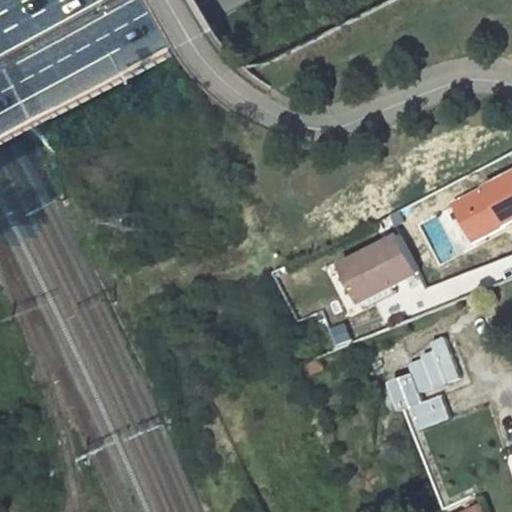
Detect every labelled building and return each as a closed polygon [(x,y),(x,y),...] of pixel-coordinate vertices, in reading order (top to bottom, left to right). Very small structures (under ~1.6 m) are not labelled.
[(511,176),(458,204),(473,235),(504,219),(508,226),(511,223),(511,176)] [(504,219),(473,235),(476,241),(508,226),(504,219)] [(403,235),(346,264),(365,303),(397,286),(423,273),(403,235)] [(397,286),(365,303),(369,310),(400,295),(397,286)] [(419,414),(426,433),(458,422),(447,391),(466,384),(453,344),(411,359),(418,377),(398,384),(410,417),(419,414)]
